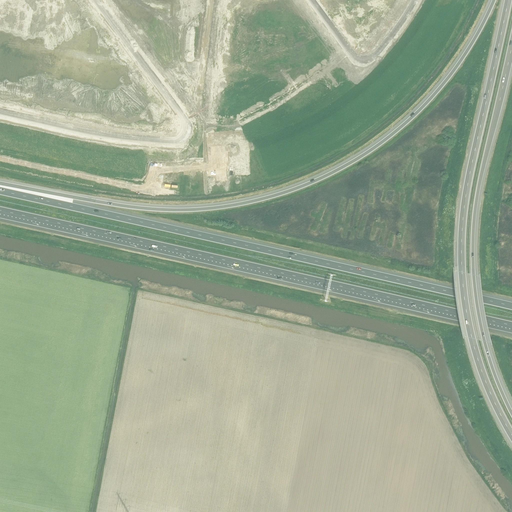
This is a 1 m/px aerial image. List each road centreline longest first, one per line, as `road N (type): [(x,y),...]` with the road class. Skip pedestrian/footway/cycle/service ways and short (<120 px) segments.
road 1 (motorway): [(493,0),(469,46),(417,111),(354,160),(303,185),(190,209),(0,185)]
road 2 (motorway): [(511,306),(0,190)]
road 3 (motorway): [(0,210),(511,325)]
road 4 (motorway): [(508,0),(464,200),(461,271),(481,374),(511,438)]
road 5 (motorway): [(511,413),(479,322),(472,251),(476,196),(511,46)]
road 6 (unclassified): [(97,0),(179,110),(184,135),(99,133),(0,112)]
road 7 (unclassified): [(311,0),(358,58),(373,54),(413,0)]
